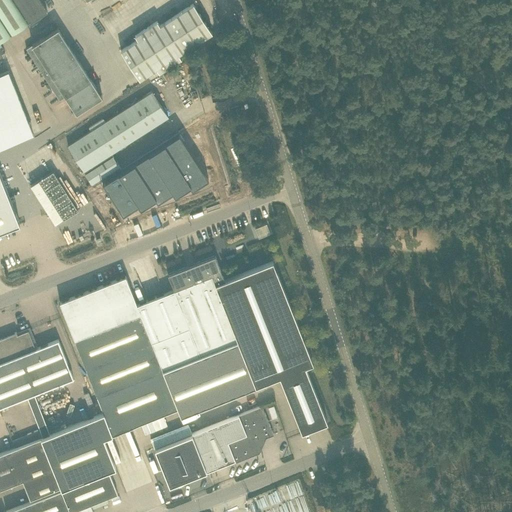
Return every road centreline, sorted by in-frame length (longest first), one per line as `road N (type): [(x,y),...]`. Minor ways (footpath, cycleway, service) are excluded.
road 1 (unclassified): [(290,186),(0,302)]
road 2 (tertiary): [(290,186),(367,437)]
road 3 (unclassified): [(179,511),(367,437)]
road 4 (tertiary): [(233,0),(290,186)]
